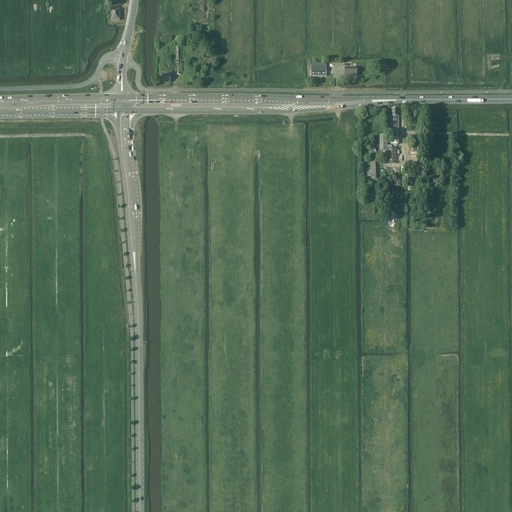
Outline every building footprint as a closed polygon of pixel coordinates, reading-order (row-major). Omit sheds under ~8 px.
[(120,21),(120,10),(111,10),(111,21),(120,21)] [(185,51),(181,51),(180,47),(176,47),(176,75),(181,75),(181,57),(186,57),(185,51)] [(311,67),(311,77),(326,77),(326,67),(311,67)] [(345,68),(345,77),(349,77),(349,76),(357,76),(357,68),(345,68)] [(158,76),(158,79),(162,79),(162,83),(170,83),(170,74),(167,74),(164,74),(162,74),(162,76),(158,76)] [(389,135),(399,135),(399,109),(391,109),(391,117),(389,117),(389,135)] [(380,135),(380,147),(380,151),(388,151),(388,163),(397,163),(397,148),(391,148),(391,146),(387,146),(387,135),(380,135)] [(365,180),(376,179),(375,161),(364,161),(365,180)]
